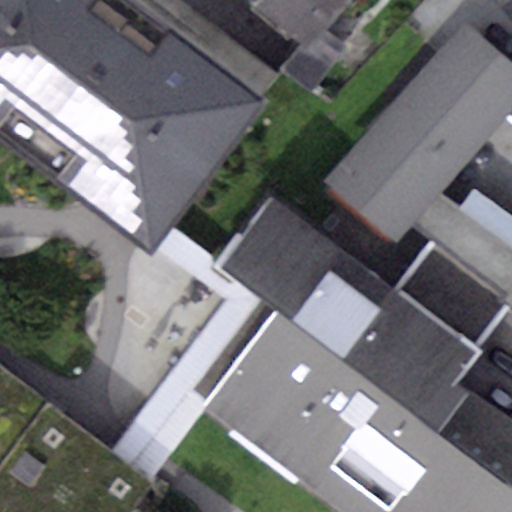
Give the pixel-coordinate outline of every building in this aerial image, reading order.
[(263,105),(125,0),(0,0),(0,136),(150,252),(263,105)] [(247,0),(303,45),(320,23),(341,0),(247,0)] [(303,45),(284,69),(312,90),(348,45),(320,23),(303,45)] [(511,68),(467,26),(320,182),(387,245),(408,222),(438,191),(511,111),(511,68)] [(511,220),(471,188),(458,207),(438,191),(408,222),(435,241),(402,289),(477,349),(505,306),(511,309),(511,220)] [(216,260),(279,307),(200,411),(332,511),(506,511),(511,506),(511,490),(425,422),(477,349),(402,289),(269,190),(216,260)] [(0,511),(124,511),(150,476),(0,367),(0,511)]
